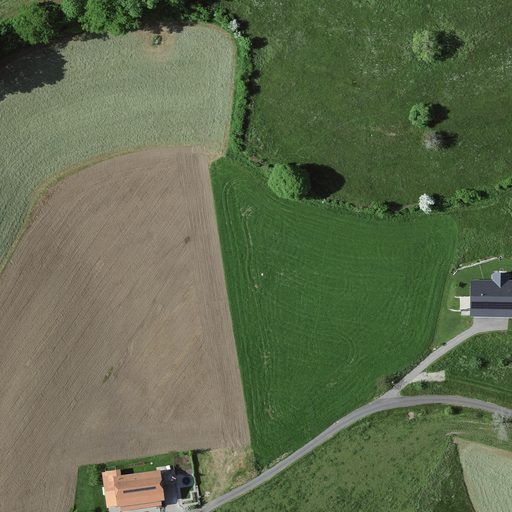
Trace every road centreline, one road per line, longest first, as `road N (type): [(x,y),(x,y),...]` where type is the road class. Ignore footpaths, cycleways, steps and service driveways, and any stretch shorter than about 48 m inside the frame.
road 1 (unclassified): [(511,414),(450,399),(377,406),(201,511)]
road 2 (track): [(377,406),(480,326)]
